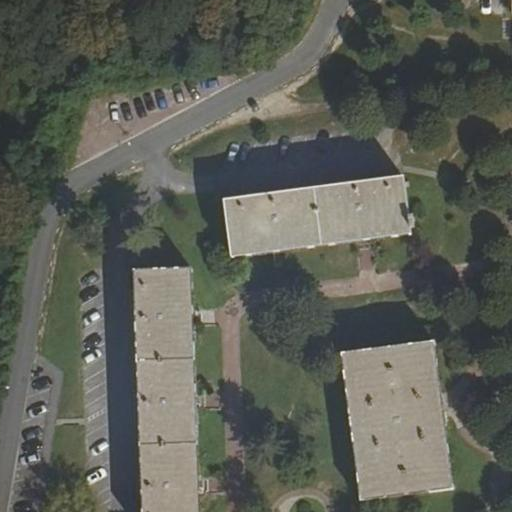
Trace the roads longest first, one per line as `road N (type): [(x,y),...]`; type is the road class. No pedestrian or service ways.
road 1 (residential): [(0,387),(29,227),(44,193),(68,171),(267,65),(305,36),(325,0)]
road 2 (unknown): [(182,182),(112,266),(106,319),(113,450)]
